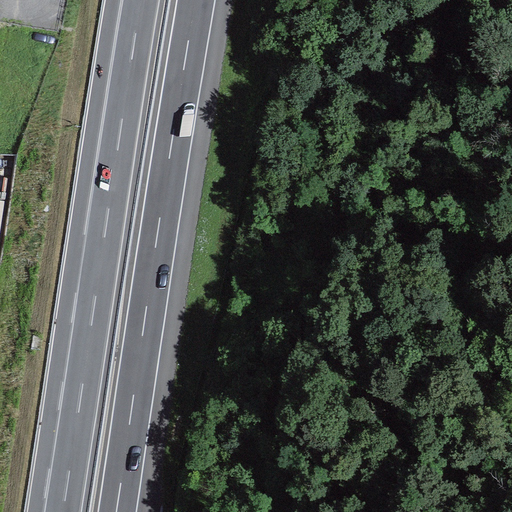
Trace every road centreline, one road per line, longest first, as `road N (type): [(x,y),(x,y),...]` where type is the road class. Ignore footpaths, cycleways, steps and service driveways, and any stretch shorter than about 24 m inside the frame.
road 1 (motorway): [(119,511),(200,0)]
road 2 (motorway): [(139,0),(59,511)]
